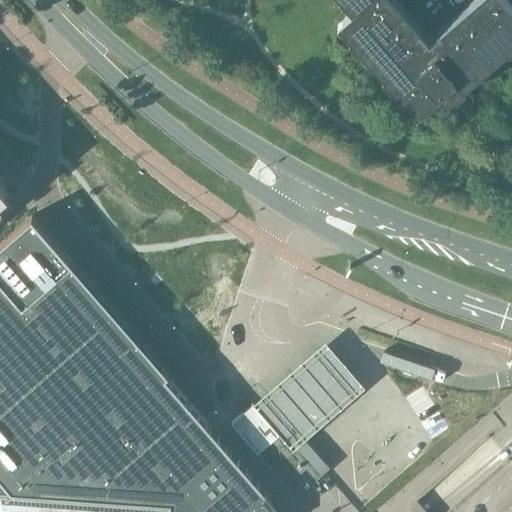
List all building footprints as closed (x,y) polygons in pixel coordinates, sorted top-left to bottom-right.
[(338,21),(418,113),(440,94),(447,101),(511,44),(511,2),(510,0),(472,0),(431,36),(398,0),(346,0),(353,8),(338,21)] [(0,196),(9,189),(0,178),(0,196)] [(206,420),(167,375),(170,373),(33,216),(0,244),(0,485),(80,491),(199,499),(163,457),(180,442),(189,435),(206,420)] [(326,339),(254,403),(294,448),(366,384),(326,339)] [(511,511),(511,502),(499,511),(511,511)]
